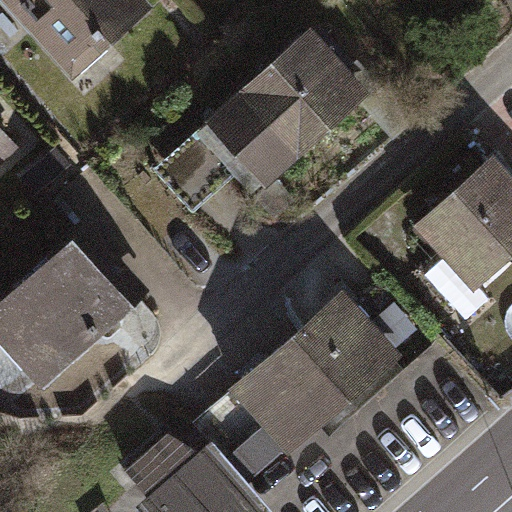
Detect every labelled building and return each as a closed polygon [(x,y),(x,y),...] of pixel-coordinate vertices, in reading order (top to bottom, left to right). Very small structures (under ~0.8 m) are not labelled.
[(18,0),(76,71),(156,7),(150,0),(18,0)] [(314,31),(209,124),(246,164),(270,189),(375,94),(338,56),(314,31)] [(246,164),(209,124),(158,171),(196,211),(246,164)] [(0,167),(19,151),(0,129),(0,167)] [(511,169),(500,156),(418,228),(475,293),(511,260),(511,169)] [(138,311),(73,241),(0,304),(0,336),(47,389),(120,327),(138,311)] [(346,293),(236,390),(288,450),(292,454),(404,358),(354,302),(346,293)] [(199,422),(216,441),(250,482),(288,450),(236,390),(199,422)] [(152,497),(138,509),(141,511),(274,511),(250,482),(216,441),(201,454),(169,436),(129,473),(152,497)]
